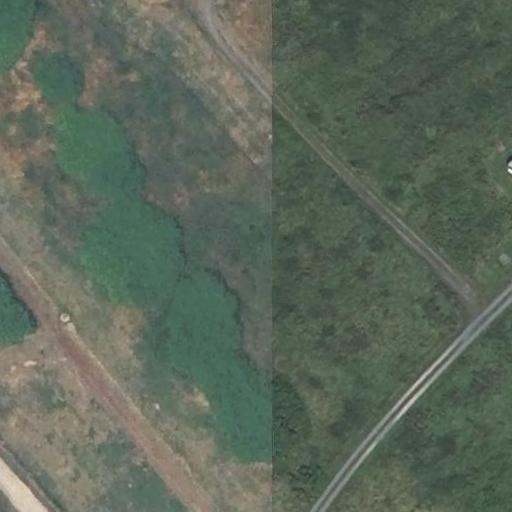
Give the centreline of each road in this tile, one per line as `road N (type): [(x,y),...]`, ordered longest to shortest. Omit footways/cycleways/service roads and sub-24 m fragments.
road 1 (track): [(485,315),(213,27),(213,0)]
road 2 (track): [(319,511),(425,374),(511,290)]
